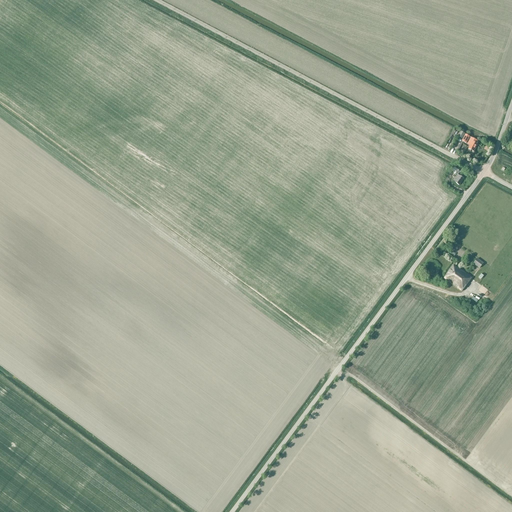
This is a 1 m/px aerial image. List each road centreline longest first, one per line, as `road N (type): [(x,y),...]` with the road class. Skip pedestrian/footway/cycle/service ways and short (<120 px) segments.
road 1 (unclassified): [(228,511),(480,171)]
road 2 (unclassified): [(480,171),(154,0)]
